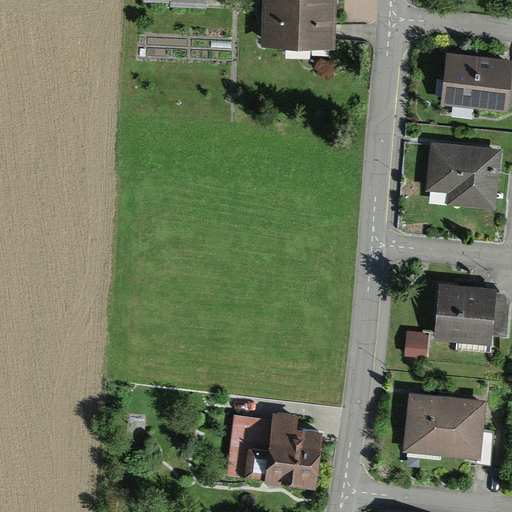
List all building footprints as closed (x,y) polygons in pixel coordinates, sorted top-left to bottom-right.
[(261,0),(259,47),(334,50),(336,0),(261,0)] [(511,58),(448,52),(442,104),(508,111),(509,103),(511,103),(511,58)] [(446,203),(496,208),(502,150),(431,144),(427,191),(447,193),(446,203)] [(441,286),(436,339),(491,344),(492,334),(496,294),(496,290),(441,286)] [(505,294),(496,294),(492,334),(506,335),(509,301),(505,294)] [(429,334),(407,332),(405,355),(426,357),(429,334)] [(487,402),(408,393),(402,453),(476,461),(480,461),(484,429),(487,402)] [(226,474),(312,482),(318,427),(231,419),(226,474)] [(495,431),(484,429),(480,461),(476,461),(476,466),(491,467),(495,431)]
